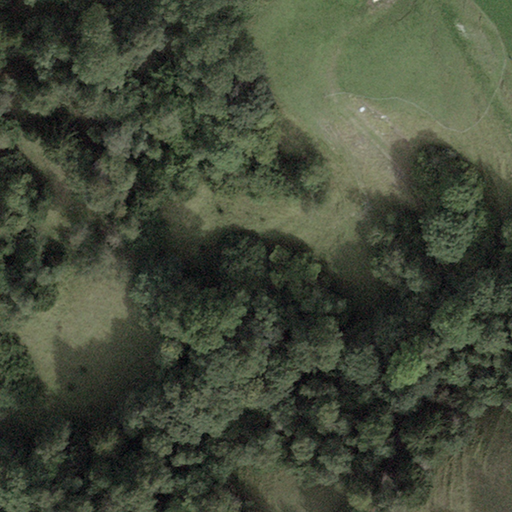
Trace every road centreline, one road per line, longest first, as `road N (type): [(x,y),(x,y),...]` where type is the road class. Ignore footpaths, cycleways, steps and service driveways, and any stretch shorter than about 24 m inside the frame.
road 1 (track): [(384,511),(398,417),(448,285),(438,223),(412,168),(338,93),(334,67),(338,47),(399,0)]
road 2 (track): [(444,0),(511,124)]
